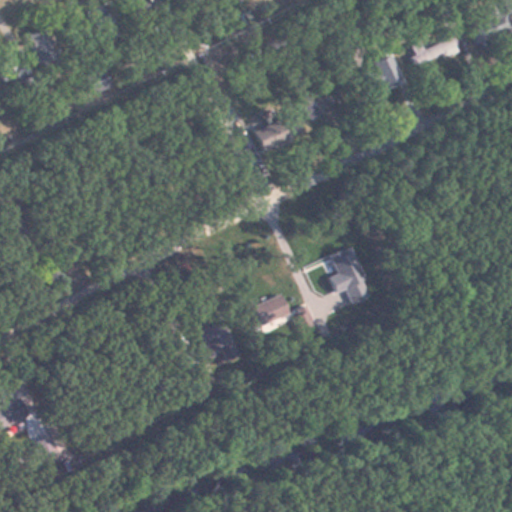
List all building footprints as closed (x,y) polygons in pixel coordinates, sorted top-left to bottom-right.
[(504,29),(497,9),(461,22),(468,42),(504,29)] [(28,60),(48,58),(46,33),(27,34),(28,60)] [(455,49),(449,37),(405,57),(411,70),(455,49)] [(366,64),(380,87),(395,79),(381,55),(366,64)] [(107,86),(103,72),(89,77),(93,91),(107,86)] [(251,134),(260,153),(292,137),(282,119),(251,134)] [(214,349),(219,364),(233,359),(221,322),(192,333),(200,355),(214,349)] [(0,427),(26,419),(19,399),(0,405),(0,427)]
